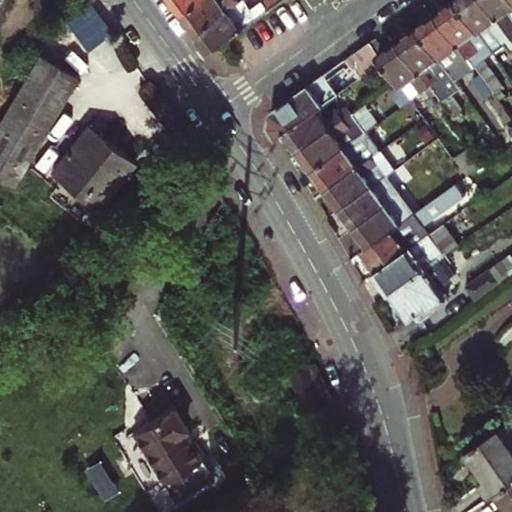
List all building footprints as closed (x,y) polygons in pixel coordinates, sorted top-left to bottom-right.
[(66,0),(65,1),(76,12),(67,21),(56,11),(12,51),(21,63),(57,36),(97,6),(92,0),(91,0),(66,0)] [(176,0),(187,13),(204,0),(176,0)] [(204,0),(187,13),(201,31),(242,0),(204,0)] [(260,0),(251,8),(245,0),(242,0),(201,31),(215,49),(281,0),(260,0)] [(281,0),(215,49),(226,63),(236,64),(325,0),(281,0)] [(458,0),(455,0),(439,12),(495,91),(505,84),(487,58),(496,52),(458,0)] [(511,34),(487,0),(458,0),(496,52),(507,44),(511,50),(511,34)] [(511,0),(487,0),(511,34),(511,0)] [(76,12),(65,1),(56,11),(67,21),(76,12)] [(75,59),(109,33),(114,28),(97,6),(57,36),(75,59)] [(419,26),(452,71),(457,80),(468,72),(487,97),(495,91),(439,12),(419,26)] [(443,78),(452,71),(419,26),(401,40),(453,113),(463,105),(443,78)] [(348,58),(362,78),(386,61),(381,54),(371,40),(348,58)] [(381,54),(386,61),(400,81),(413,99),(426,90),(446,118),(453,113),(401,40),(381,54)] [(0,176),(16,185),(25,170),(80,75),(38,53),(0,118),(0,176)] [(329,103),(340,95),(325,73),(272,112),(270,126),(279,138),(287,132),(329,103)] [(329,103),(287,132),(301,152),(361,109),(356,104),(344,113),(342,108),(336,113),(329,103)] [(361,109),(301,152),(314,170),(355,141),(377,126),(364,108),(361,109)] [(328,190),(342,209),(389,176),(397,171),(387,157),(431,124),(427,119),(391,145),(328,190)] [(86,146),(99,130),(89,123),(77,138),(86,146)] [(86,146),(77,138),(52,169),(100,207),(136,160),(99,130),(86,146)] [(355,141),(314,170),(328,190),(391,145),(385,137),(364,152),(355,141)] [(476,145),(456,160),(468,176),(469,178),(490,164),(476,145)] [(389,176),(342,209),(355,228),(415,185),(410,178),(398,187),(389,176)] [(416,213),(369,247),(365,250),(379,270),(431,234),(426,226),(476,189),(469,178),(468,176),(416,213)] [(415,185),(355,228),(369,247),(416,213),(408,200),(420,192),(415,185)] [(446,254),(463,242),(448,221),(431,234),(446,254)] [(431,234),(379,270),(394,291),(438,260),(446,254),(431,234)] [(476,298),(511,271),(511,254),(511,252),(466,284),(476,298)] [(452,280),(438,260),(394,291),(414,318),(420,314),(427,319),(435,314),(433,310),(452,296),(444,285),(452,280)] [(296,353),(312,384),(318,381),(302,350),(296,353)] [(312,384),(296,353),(279,362),(295,393),(312,384)] [(171,389),(129,412),(169,482),(208,460),(197,440),(195,442),(178,411),(180,410),(182,409),(171,389)] [(180,410),(178,411),(195,442),(197,440),(180,410)] [(511,481),(511,442),(502,428),(467,452),(486,480),(480,483),(490,497),(495,493),(511,481)] [(511,511),(511,481),(495,493),(507,511),(511,511)]
